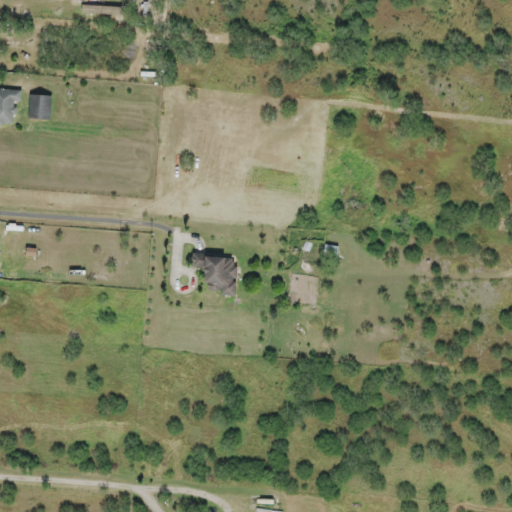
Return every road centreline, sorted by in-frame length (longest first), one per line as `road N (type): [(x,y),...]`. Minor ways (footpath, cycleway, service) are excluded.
road 1 (residential): [(0,190),(511,253)]
road 2 (residential): [(511,233),(176,208)]
road 3 (residential): [(176,208),(202,0)]
